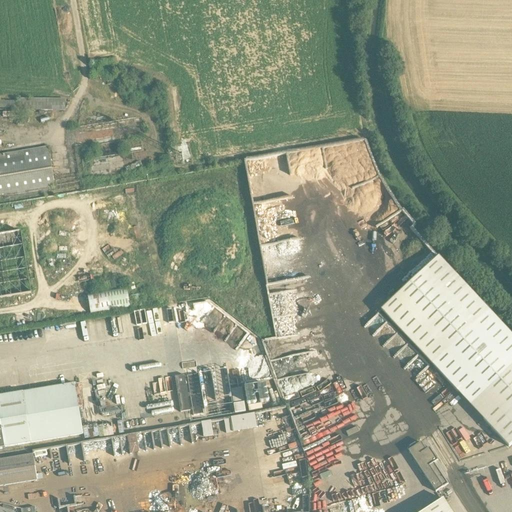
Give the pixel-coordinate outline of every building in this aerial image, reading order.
[(0,109),(14,110),(20,110),(20,111),(66,111),(66,100),(20,99),(20,101),(0,100),(0,195),(55,186),(50,155),(49,148),(0,155),(0,109)] [(19,232),(0,233),(0,251),(16,250),(16,254),(21,253),(19,232)] [(511,337),(438,258),(381,311),(508,448),(511,444),(511,337)] [(88,294),(91,315),(131,310),(127,288),(88,294)] [(185,376),(176,377),(181,413),(191,411),(185,376)] [(0,448),(83,435),(75,384),(0,396),(0,448)] [(242,389),(231,390),(235,414),(246,413),(242,389)] [(448,485),(434,463),(437,461),(429,450),(426,452),(421,443),(419,445),(417,443),(407,449),(436,493),(448,485)] [(0,487),(37,481),(33,455),(0,460),(0,487)] [(451,511),(443,500),(424,511),(451,511)]
